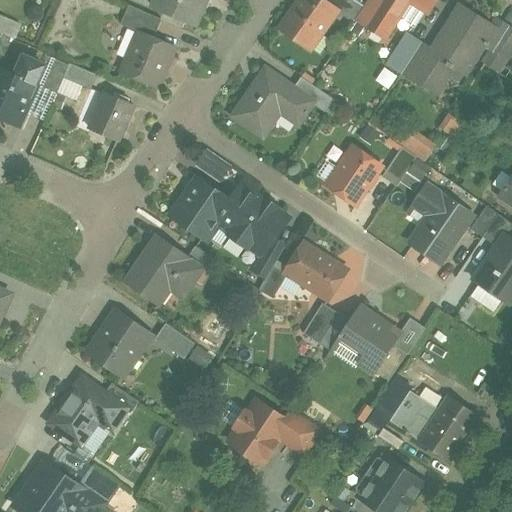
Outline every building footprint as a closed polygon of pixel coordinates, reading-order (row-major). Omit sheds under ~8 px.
[(210,0),(157,0),(154,9),(167,15),(165,20),(184,28),(186,23),(198,28),(210,0)] [(302,0),(282,29),(311,50),(338,12),(339,11),(323,0),(302,0)] [(353,0),(323,0),(339,11),(338,12),(355,23),(366,8),(353,0)] [(376,0),(371,0),(358,20),(369,27),(384,5),(376,0)] [(386,0),(384,5),(369,27),(387,38),(410,2),(426,12),(427,13),(429,14),(438,0),(386,0)] [(163,21),(130,6),(122,26),(140,34),(140,33),(155,39),(163,21)] [(432,55),(420,75),(421,76),(438,86),(451,67),(454,68),(455,67),(467,74),(486,45),(496,29),(493,27),(463,8),(432,55)] [(406,38),(389,65),(403,74),(420,47),(407,39),(416,26),(419,24),(421,22),(427,13),(426,12),(421,22),(419,23),(416,25),(407,38),(406,38)] [(511,29),(497,20),(493,27),(496,29),(486,45),(497,52),(511,29)] [(155,39),(140,33),(140,34),(123,73),(159,88),(176,49),(155,39)] [(432,55),(421,47),(404,74),(416,83),(421,76),(420,75),(432,55)] [(71,64),(57,58),(44,88),(58,94),(65,78),(71,64)] [(100,75),(71,63),(71,64),(65,78),(93,90),(100,75)] [(40,85),(3,69),(0,76),(0,117),(21,126),(40,85)] [(295,90),(267,72),(237,117),(265,136),(282,111),(300,124),(313,104),(314,103),(295,90)] [(337,102),(303,78),(295,90),(314,103),(313,104),(329,115),(337,102)] [(135,106),(106,94),(91,129),(120,142),(135,106)] [(511,133),(507,130),(499,141),(511,149),(511,133)] [(385,168),(355,148),(329,186),(359,206),(385,168)] [(405,148),(384,178),(399,188),(419,158),(405,148)] [(232,165),(210,150),(198,167),(221,182),(232,165)] [(233,203),(199,179),(174,216),(209,240),(220,223),(233,232),(231,236),(249,248),(251,245),(264,254),(265,254),(275,240),(289,220),(276,211),(279,208),(267,200),(265,203),(266,204),(256,219),(233,203)] [(511,184),(511,185),(503,198),(511,204),(511,184)] [(475,218),(430,187),(410,216),(411,216),(417,207),(432,217),(413,245),(443,265),(475,218)] [(265,203),(243,188),(233,203),(256,219),(266,204),(265,203)] [(489,208),(473,230),(485,238),(500,216),(489,208)] [(511,232),(511,223),(500,216),(485,238),(499,248),(506,236),(508,237),(511,232)] [(511,240),(508,237),(506,236),(499,248),(476,281),(509,304),(511,299),(511,240)] [(189,258),(159,237),(148,253),(150,255),(145,263),(142,261),(128,282),(161,305),(180,278),(193,287),(204,270),(205,269),(189,258)] [(275,240),(265,254),(264,254),(255,270),(269,278),(287,247),(275,240)] [(349,272),(305,244),(286,274),(330,302),(349,272)] [(224,265),(197,247),(189,258),(205,269),(204,270),(215,277),(224,265)] [(0,289),(0,319),(11,294),(0,289)] [(341,315),(323,304),(304,335),(321,346),(341,315)] [(376,319),(360,308),(341,336),(367,353),(361,362),(376,373),(377,372),(394,346),(401,336),(400,335),(398,338),(374,322),(376,319)] [(151,336),(118,313),(90,353),(123,376),(151,336)] [(197,344),(168,324),(157,340),(186,360),(197,344)] [(394,346),(377,372),(390,381),(407,355),(394,346)] [(107,394),(84,378),(52,424),(83,444),(100,420),(114,430),(127,410),(128,409),(107,394)] [(141,402),(114,383),(107,394),(128,409),(127,410),(133,414),(141,402)] [(442,411),(412,391),(392,421),(422,441),(442,411)] [(422,441),(421,442),(451,462),(481,417),(451,397),(442,411),(422,441)] [(291,423),(259,401),(250,414),(248,412),(237,427),(240,429),(232,442),(264,464),(283,437),(282,437),(291,423)] [(381,408),(371,422),(380,429),(386,422),(390,414),(381,408)] [(325,430),(299,413),(292,424),(291,423),(282,437),(283,437),(309,455),(325,430)] [(426,484),(387,457),(385,459),(380,460),(370,475),(413,504),(426,484)] [(31,491),(30,490),(18,507),(25,511),(71,511),(73,510),(76,511),(98,511),(103,505),(105,503),(81,487),(49,465),(31,491)] [(121,485),(94,467),(81,487),(105,503),(103,505),(106,506),(121,485)] [(407,511),(413,504),(370,475),(360,490),(361,495),(360,497),(382,511),(407,511)]
